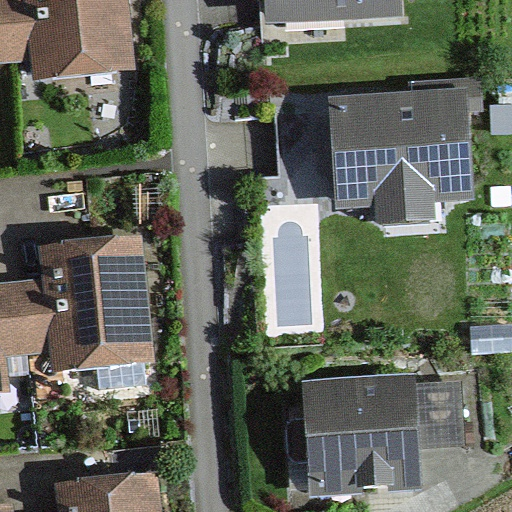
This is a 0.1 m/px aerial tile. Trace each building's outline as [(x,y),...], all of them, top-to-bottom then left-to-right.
[(125,0),(30,0),(40,86),(134,76),(125,0)] [(396,0),(266,0),(268,31),(398,24),(396,0)] [(461,104),(336,112),(342,207),(371,205),(372,228),(428,225),(427,202),(467,199),(461,104)] [(136,253),(39,261),(48,376),(145,368),(136,253)] [(410,388),(310,395),(317,494),(417,486),(410,388)] [(153,511),(150,485),(61,496),(62,511),(153,511)]
